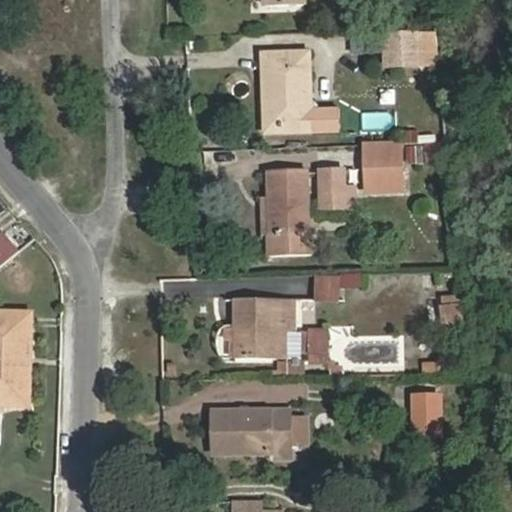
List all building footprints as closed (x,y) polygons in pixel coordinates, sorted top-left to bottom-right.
[(413,32),(382,34),(383,65),(415,64),(413,32)] [(262,56),(264,96),(275,96),(276,129),(313,127),(312,113),(310,55),(262,56)] [(275,96),(264,96),(265,130),(276,129),(275,96)] [(340,127),(339,111),(312,113),(313,127),(340,127)] [(406,141),(365,140),(363,195),(405,196),(406,141)] [(445,145),(426,144),(425,162),(444,163),(445,145)] [(308,173),(267,174),(268,214),(269,257),(309,256),(308,213),(308,173)] [(346,211),(346,191),(345,173),(320,173),(322,212),(346,211)] [(5,229),(0,232),(0,268),(22,252),(5,229)] [(315,277),(316,301),(341,301),(340,276),(315,277)] [(463,295),(443,296),(444,329),(464,328),(463,295)] [(297,302),(234,302),(235,362),(277,362),(277,338),(296,337),(297,302)] [(0,406),(30,407),(31,314),(0,312),(0,406)] [(328,365),(328,333),(306,333),(306,337),(296,337),(296,362),(296,365),(328,365)] [(296,337),(277,338),(277,362),(296,362),(296,337)] [(296,362),(277,362),(277,379),(296,378),(296,365),(296,362)] [(338,377),(338,369),(331,369),(331,365),(328,365),(328,377),(338,377)] [(271,461),(291,460),(291,446),(290,419),(290,411),(212,413),(214,456),(271,454),(271,461)] [(306,419),(290,419),(291,446),(307,446),(306,419)] [(262,511),(262,502),(232,503),(231,511),(262,511)]
